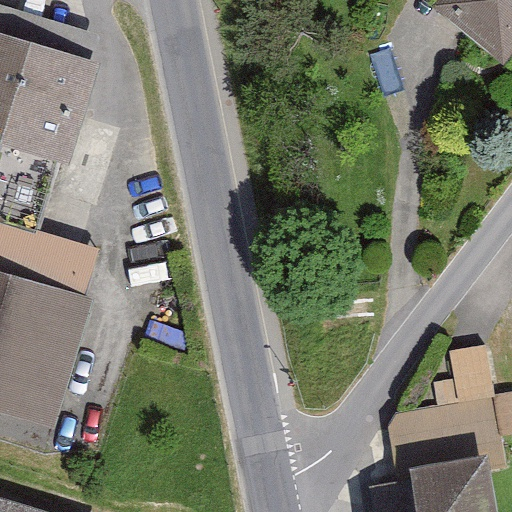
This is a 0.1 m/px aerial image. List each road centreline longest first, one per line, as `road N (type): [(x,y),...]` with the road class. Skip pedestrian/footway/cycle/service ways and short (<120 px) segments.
road 1 (tertiary): [(173,0),(273,511)]
road 2 (residential): [(308,511),(342,440),(428,308),(511,204)]
